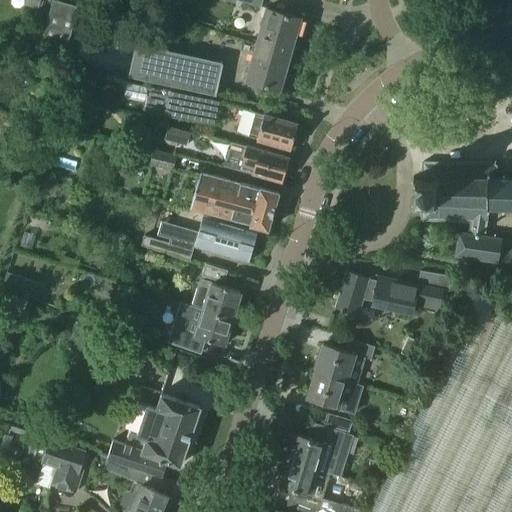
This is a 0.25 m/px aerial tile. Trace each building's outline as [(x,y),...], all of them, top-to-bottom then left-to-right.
[(24,0),(22,10),(37,14),(40,0),(24,0)] [(52,0),(41,41),(66,48),(78,7),(52,0)] [(267,8),(257,43),(290,53),(296,34),(299,35),(304,18),(267,8)] [(129,75),(216,94),(223,63),(136,43),(129,75)] [(285,72),(290,53),(257,43),(246,79),(284,90),(288,73),(285,72)] [(72,71),(64,94),(83,100),(90,77),(72,71)] [(163,89),(125,82),(122,95),(144,100),(143,107),(158,110),(163,89)] [(219,101),(169,91),(165,112),(214,122),(219,101)] [(56,122),(64,99),(47,93),(39,116),(56,122)] [(250,110),(243,134),(257,138),(291,148),(294,136),(297,136),(299,128),(297,127),(298,123),(264,114),(250,110)] [(168,126),(165,139),(188,145),(191,132),(168,126)] [(68,152),(73,133),(56,128),(50,147),(68,152)] [(232,143),(225,167),(240,171),(253,175),(281,182),(289,156),(247,145),(247,147),(232,143)] [(173,168),(176,154),(153,148),(149,162),(173,168)] [(459,233),(455,256),(497,262),(497,261),(510,263),(511,250),(511,241),(500,240),(500,239),(485,237),(487,223),(486,212),(488,212),(489,208),(501,208),(501,212),(504,212),(504,209),(511,208),(511,177),(504,178),(504,174),(502,174),(502,177),(489,177),(489,175),(496,172),(497,166),(492,161),(440,163),(424,162),(422,163),(422,181),(417,181),(413,177),(412,178),(411,179),(415,183),(414,199),(411,203),(413,205),(417,202),(422,202),(421,220),(469,223),(468,234),(459,233)] [(201,171),(191,209),(268,230),(278,192),(201,171)] [(162,221),(158,235),(196,246),(249,261),(257,233),(204,218),(200,232),(162,221)] [(144,236),(141,246),(166,253),(169,242),(144,236)] [(79,257),(62,253),(60,262),(77,267),(79,257)] [(205,263),(201,276),(223,282),(227,270),(205,263)] [(440,310),(443,298),(445,298),(456,277),(421,270),(418,284),(378,275),(377,279),(370,278),(371,277),(347,269),(334,306),(358,314),(364,298),(372,299),(371,305),(413,314),(415,304),(440,310)] [(1,288),(8,290),(29,297),(37,300),(43,285),(7,272),(1,288)] [(200,279),(192,305),(233,318),(240,292),(241,292),(241,291),(200,279)] [(24,311),(29,297),(8,290),(3,304),(24,311)] [(511,511),(511,312),(475,295),(368,511),(511,511)] [(183,302),(170,342),(201,352),(205,339),(225,345),(225,343),(228,332),(233,334),(236,322),(232,320),(233,318),(192,305),(183,302)] [(119,334),(75,318),(67,339),(74,352),(107,365),(119,334)] [(408,337),(401,353),(414,359),(421,343),(408,337)] [(350,338),(346,350),(323,343),(313,372),(357,386),(366,357),(371,358),(375,346),(350,338)] [(305,398),(354,414),(363,388),(357,386),(313,372),(305,398)] [(107,457),(118,460),(151,471),(161,475),(166,460),(180,465),(200,406),(142,386),(137,400),(147,404),(138,432),(131,430),(130,430),(125,443),(113,439),(107,457)] [(327,413),(323,425),(348,433),(352,421),(327,413)] [(289,434),(284,451),(290,453),(288,460),(331,475),(337,477),(351,434),(348,433),(323,425),(312,421),(307,437),(296,434),(295,436),(289,434)] [(85,450),(51,439),(35,433),(28,457),(56,467),(51,484),(76,492),(84,466),(80,465),(85,450)] [(118,460),(113,470),(137,481),(131,494),(137,497),(132,507),(127,504),(123,511),(161,511),(169,496),(146,486),(151,471),(118,460)] [(280,464),(275,481),(281,483),(280,485),(295,490),(293,494),(290,493),(286,505),(310,511),(340,511),(343,504),(323,498),(331,475),(288,460),(286,466),(280,464)] [(362,483),(375,487),(378,479),(365,475),(362,483)]
